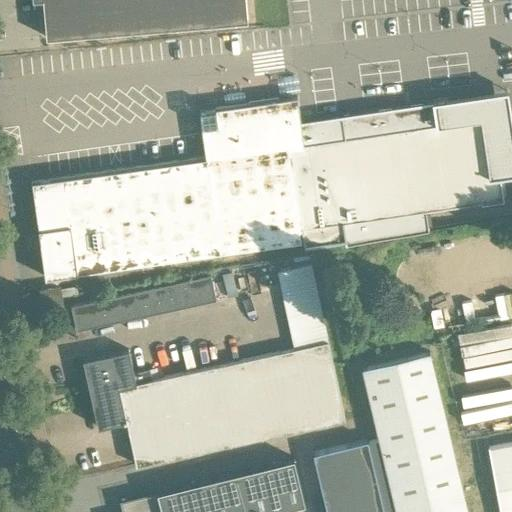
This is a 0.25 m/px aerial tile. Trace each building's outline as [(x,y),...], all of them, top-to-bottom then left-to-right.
[(43,0),(47,37),(248,19),(246,0),(43,0)] [(198,111),(205,158),(30,182),(43,278),(300,242),(286,148),(302,146),(298,122),(295,97),(198,111)] [(300,242),(302,242),(303,248),(343,242),(344,245),(427,232),(424,211),(480,202),(480,204),(502,200),(489,115),(467,118),(467,120),(443,123),(440,100),(298,122),(302,146),(286,148),(300,242)] [(210,275),(70,305),(76,330),(216,300),(210,275)] [(59,286),(39,290),(43,312),(63,308),(59,286)] [(328,341),(152,379),(149,369),(134,373),(129,350),(112,353),(83,359),(98,428),(126,421),(136,466),(345,420),(328,341)] [(467,511),(430,352),(362,369),(378,439),(366,442),(366,440),(313,452),(327,511),(467,511)] [(511,511),(511,443),(487,448),(499,511),(511,511)] [(276,511),(276,510),(304,503),(294,458),(156,491),(120,500),(122,511),(276,511)] [(481,477),(479,460),(460,462),(463,479),(481,477)] [(468,496),(471,511),(490,511),(486,491),(468,496)]
